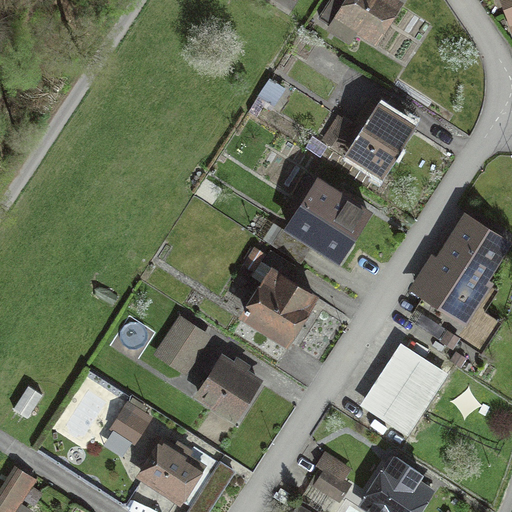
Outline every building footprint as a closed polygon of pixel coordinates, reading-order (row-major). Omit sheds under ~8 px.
[(373,43),(394,11),(377,0),(336,0),(327,15),(373,43)] [(272,80),(260,95),(271,103),(283,88),(272,80)] [(385,178),(412,129),(373,108),(346,156),(385,178)] [(347,251),(368,218),(316,185),(287,231),(308,247),(330,260),(339,246),(347,251)] [(470,221),(426,292),(433,296),(416,322),(451,344),(481,297),(470,290),(501,241),(470,221)] [(273,242),(299,260),(308,247),(287,231),(282,228),(273,242)] [(285,340),(313,294),(288,278),(296,265),(270,249),(262,262),(274,269),(245,314),(285,340)] [(206,336),(181,320),(159,353),(184,370),(206,336)] [(403,348),(366,404),(407,431),(444,374),(403,348)] [(198,393),(235,417),(258,382),(221,358),(198,393)] [(26,416),(41,394),(29,386),(15,409),(26,416)] [(113,427),(134,440),(149,417),(128,404),(113,427)] [(163,442),(142,474),(200,511),(206,511),(233,471),(194,445),(191,450),(177,441),(173,448),(163,442)] [(318,483),(338,497),(347,485),(339,480),(347,468),(324,453),(316,465),(325,471),(318,483)] [(376,511),(413,511),(428,490),(412,480),(417,472),(395,458),(389,466),(387,465),(363,504),(376,511)] [(21,471),(0,504),(0,511),(14,511),(35,480),(21,471)]
